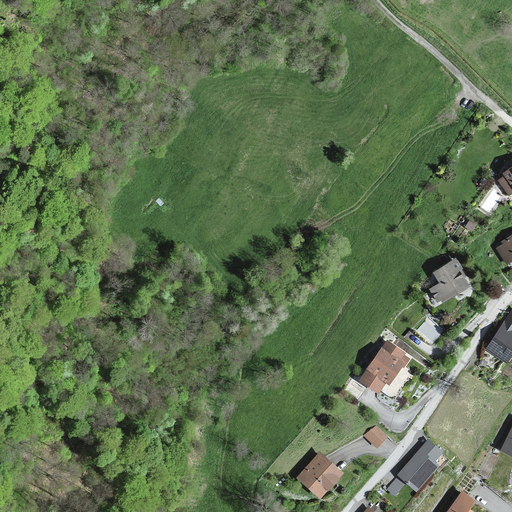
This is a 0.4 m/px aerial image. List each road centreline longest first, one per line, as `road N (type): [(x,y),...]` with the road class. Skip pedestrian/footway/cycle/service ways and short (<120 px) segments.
road 1 (residential): [(345,511),(432,412),(511,293)]
road 2 (track): [(511,123),(373,0)]
